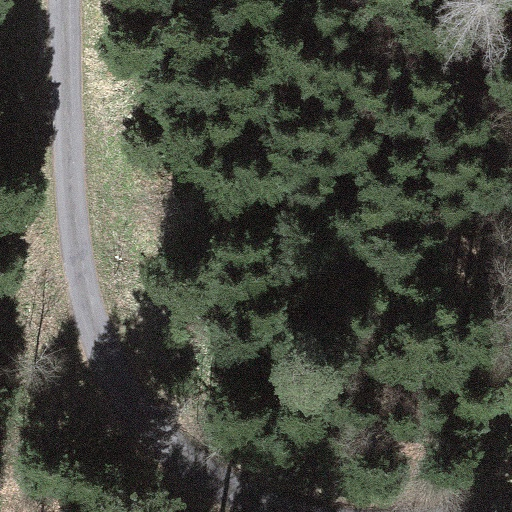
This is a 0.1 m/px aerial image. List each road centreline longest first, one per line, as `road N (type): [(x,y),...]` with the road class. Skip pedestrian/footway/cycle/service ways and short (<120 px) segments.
road 1 (unclassified): [(68,0),(67,184),(100,326),(133,398),(186,455),(254,495),(379,511)]
road 2 (unclassified): [(389,511),(511,507)]
